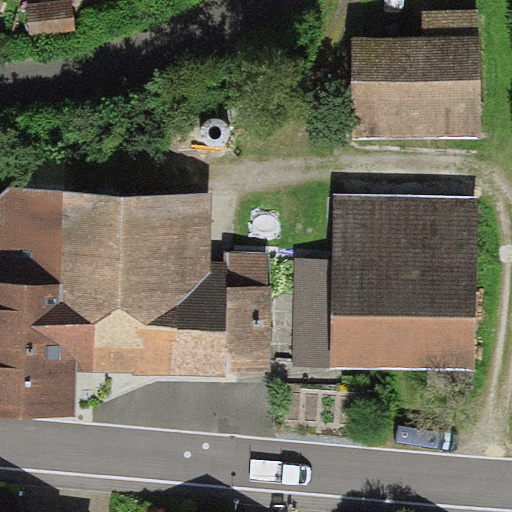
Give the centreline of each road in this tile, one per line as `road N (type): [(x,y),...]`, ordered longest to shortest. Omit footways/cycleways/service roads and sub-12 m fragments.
road 1 (residential): [(511,482),(0,441)]
road 2 (residential): [(0,82),(125,53),(247,0)]
